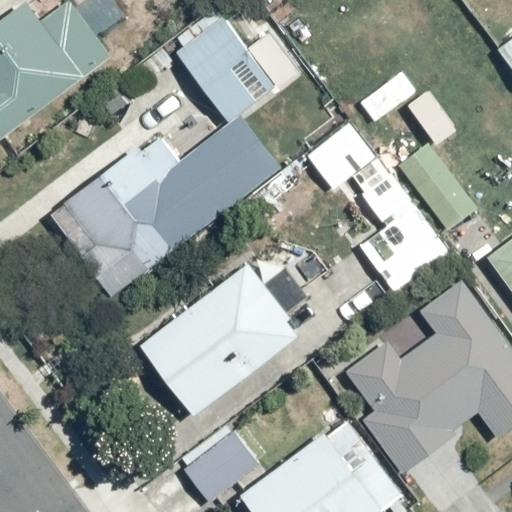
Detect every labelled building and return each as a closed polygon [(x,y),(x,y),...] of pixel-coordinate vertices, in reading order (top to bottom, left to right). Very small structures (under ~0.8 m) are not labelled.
[(43,20),(28,0),(21,0),(0,16),(0,137),(110,54),(70,0),(43,20)] [(172,44),(230,120),(297,69),(268,30),(247,46),(219,8),(172,44)] [(511,36),(497,48),(511,67),(511,36)] [(285,163),(245,110),(187,154),(165,125),(52,211),(114,293),(285,163)] [(395,289),(450,244),(348,118),(305,153),(334,189),(349,176),(387,223),(360,245),(395,289)] [(478,205),(427,138),(397,161),(448,228),(478,205)] [(511,227),(504,233),(510,241),(489,257),(511,287),(511,227)] [(300,332),(248,262),(143,341),(196,411),(300,332)] [(511,427),(511,345),(460,280),(422,309),(439,330),(402,358),(388,340),(349,371),(375,404),(363,414),(406,470),(482,410),(502,436),(511,427)] [(385,511),(405,497),(344,416),(242,493),(256,511),(385,511)] [(258,463),(228,424),(181,460),(212,499),(258,463)]
